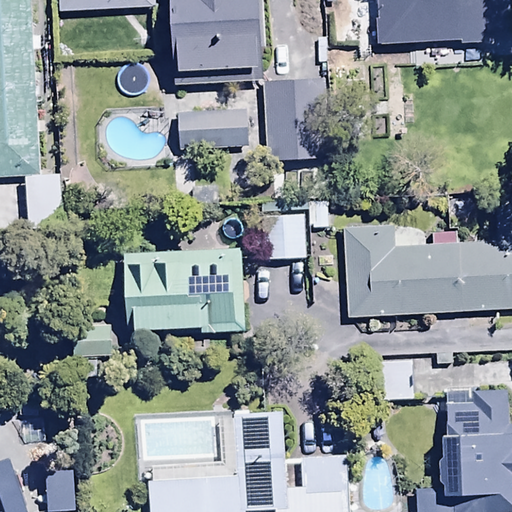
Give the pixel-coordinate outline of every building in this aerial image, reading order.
[(0,0),(0,179),(41,177),(32,0),(0,0)] [(256,0),(172,0),(177,61),(261,54),(256,0)] [(476,46),(476,40),(484,39),(484,32),(511,30),(511,0),(377,0),(380,46),(461,41),(461,47),(476,46)] [(325,60),(261,61),(263,143),(327,141),(325,60)] [(176,126),(244,125),(243,91),(175,92),(176,126)] [(298,239),(298,193),(250,194),(250,239),(298,239)] [(327,202),(306,201),(305,232),(326,233),(327,202)] [(342,230),(346,319),(511,310),(511,234),(496,235),(497,243),(457,246),(457,235),(432,236),(432,246),(394,248),(393,227),(342,230)] [(240,250),(123,257),(128,341),(245,333),(240,250)] [(111,328),(76,329),(77,360),(112,359),(111,328)] [(415,491),(415,511),(511,511),(511,422),(510,422),(509,390),(444,389),(446,433),(442,433),(443,461),(437,461),(438,490),(415,491)] [(302,489),(287,489),(283,414),(217,418),(219,465),(153,468),(154,482),(148,483),(149,511),(255,511),(272,511),(345,511),(343,457),(300,459),(302,489)]
